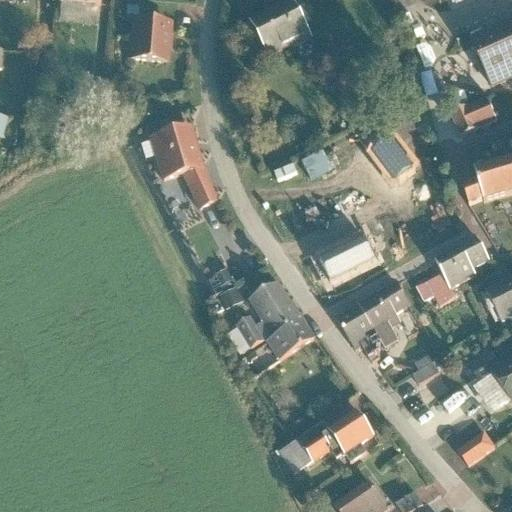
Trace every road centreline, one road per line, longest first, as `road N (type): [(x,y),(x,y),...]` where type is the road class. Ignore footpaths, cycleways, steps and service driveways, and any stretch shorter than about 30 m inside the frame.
road 1 (residential): [(218,0),(209,92),(219,158),(242,214),(318,320)]
road 2 (residential): [(407,0),(473,239)]
road 3 (residential): [(318,320),(461,501)]
road 4 (residential): [(318,320),(473,239)]
